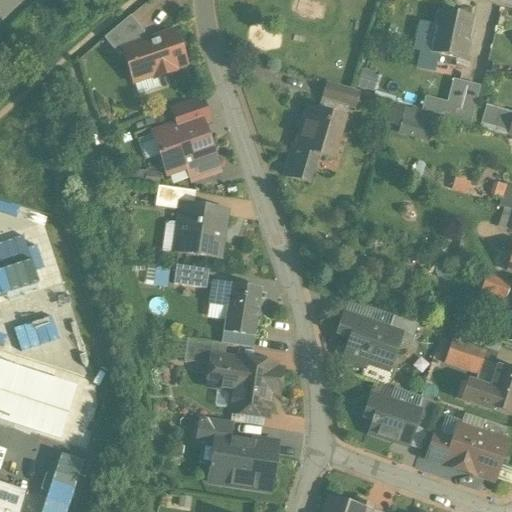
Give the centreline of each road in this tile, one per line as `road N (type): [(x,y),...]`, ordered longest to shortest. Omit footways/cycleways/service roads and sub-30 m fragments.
road 1 (residential): [(201,0),(209,46),(297,304),(316,397),(317,450)]
road 2 (residential): [(317,450),(486,511)]
